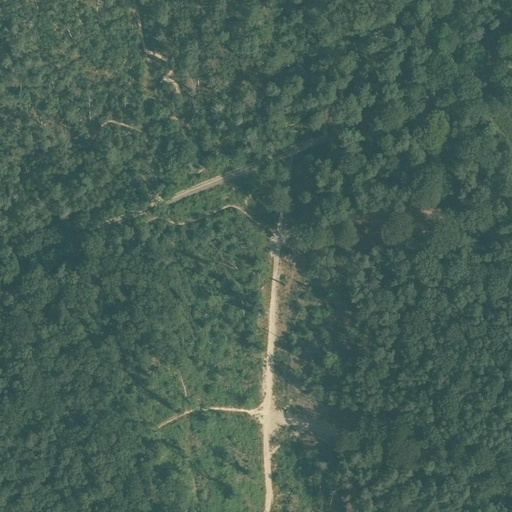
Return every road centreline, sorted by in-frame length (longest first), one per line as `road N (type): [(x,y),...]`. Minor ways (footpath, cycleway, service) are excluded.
road 1 (track): [(278,232),(268,511)]
road 2 (track): [(0,266),(159,199)]
road 3 (track): [(159,199),(293,147)]
road 4 (track): [(293,147),(419,94)]
road 5 (track): [(278,232),(414,220)]
